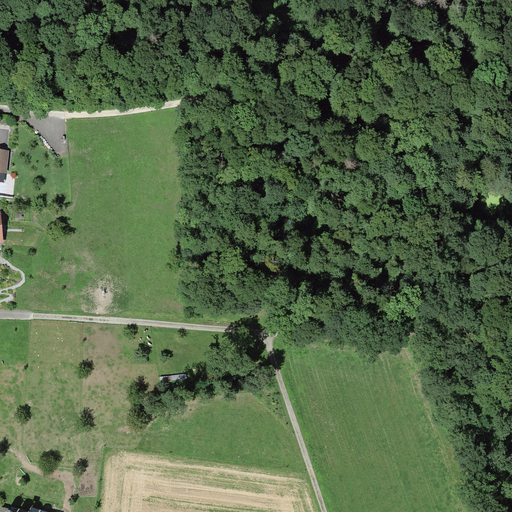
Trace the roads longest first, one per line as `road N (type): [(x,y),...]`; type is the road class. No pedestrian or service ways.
road 1 (track): [(28,316),(376,343),(511,300)]
road 2 (track): [(181,103),(399,54),(511,6)]
road 3 (track): [(322,511),(264,333)]
road 4 (residential): [(181,103),(80,116),(0,110)]
road 5 (track): [(420,47),(277,16),(253,0)]
